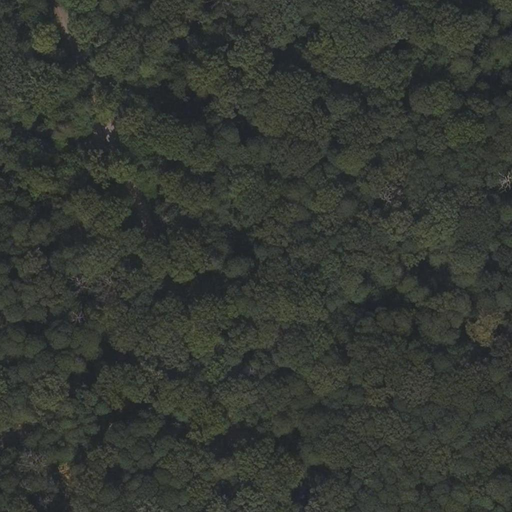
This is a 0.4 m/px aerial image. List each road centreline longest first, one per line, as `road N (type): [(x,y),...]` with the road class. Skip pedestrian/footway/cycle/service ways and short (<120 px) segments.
road 1 (track): [(107,129),(263,511)]
road 2 (unclassified): [(53,0),(107,129)]
road 3 (track): [(107,129),(0,188)]
